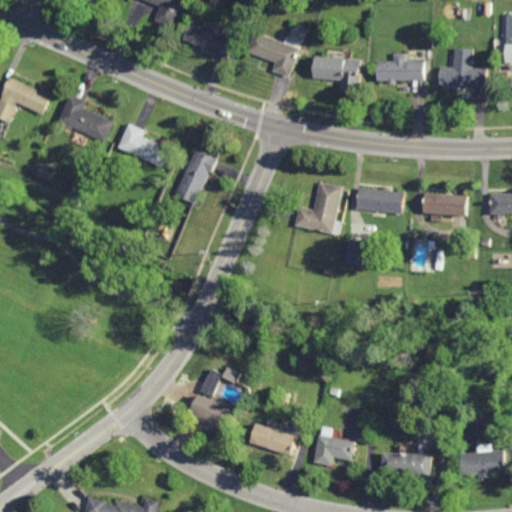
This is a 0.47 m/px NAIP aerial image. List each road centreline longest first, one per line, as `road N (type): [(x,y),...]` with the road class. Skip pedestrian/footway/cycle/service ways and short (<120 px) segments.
road 1 (tertiary): [(511,149),(378,145),(282,130),(0,14)]
road 2 (residential): [(282,130),(179,358),(143,402),(0,508)]
road 3 (residential): [(323,511),(217,477),(171,452),(131,412)]
